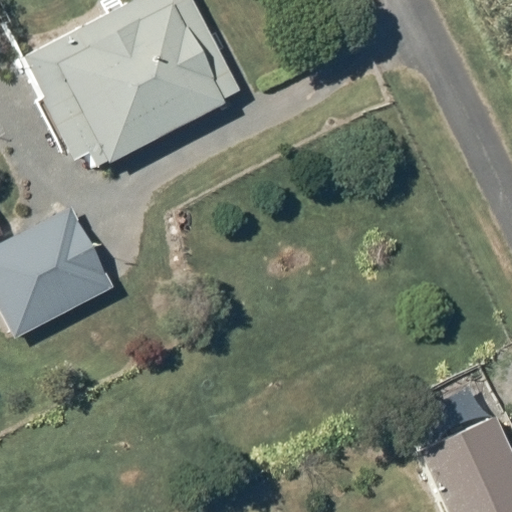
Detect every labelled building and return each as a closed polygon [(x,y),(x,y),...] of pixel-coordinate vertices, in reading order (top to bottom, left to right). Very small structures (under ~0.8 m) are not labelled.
[(238,98),(188,0),(140,0),(22,61),(74,162),(86,156),(94,172),(238,98)] [(0,245),(0,315),(12,341),(110,293),(71,211),(0,245)] [(0,233),(9,229),(0,212),(0,233)] [(483,417),(470,389),(418,414),(432,443),(483,417)] [(511,511),(511,458),(495,422),(420,456),(444,511),(511,511)]
